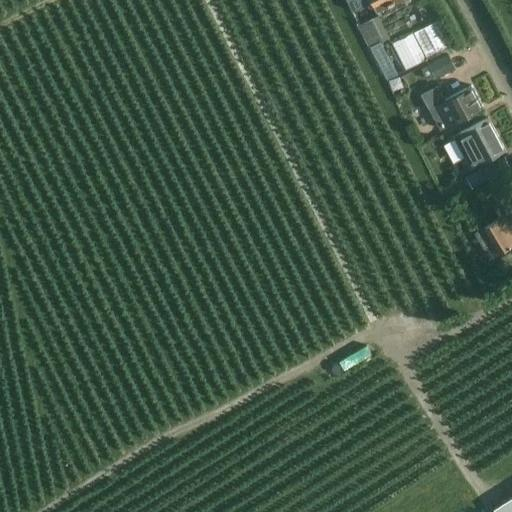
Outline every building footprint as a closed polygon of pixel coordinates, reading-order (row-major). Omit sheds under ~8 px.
[(346,0),(352,11),(372,1),(376,10),(395,0),(346,0)] [(372,17),(358,25),(370,47),(384,40),(372,17)] [(412,32),(391,43),(404,70),(426,59),(412,32)] [(448,54),(428,64),(435,77),(455,67),(448,54)] [(402,98),(418,91),(409,72),(393,79),(402,98)] [(437,85),(421,93),(429,108),(436,122),(440,129),(482,106),(471,85),(444,99),(437,85)] [(458,132),(453,135),(459,147),(464,157),(470,168),(476,165),(505,150),(487,117),(458,132)] [(476,171),(466,177),(472,188),(482,183),(510,168),(504,156),(476,171)] [(470,227),(482,220),(472,204),(461,211),(470,227)] [(489,258),(511,244),(511,230),(503,215),(474,232),(489,258)] [(507,268),(511,264),(511,250),(501,258),(507,268)] [(365,345),(338,361),(343,370),(371,354),(365,345)]
